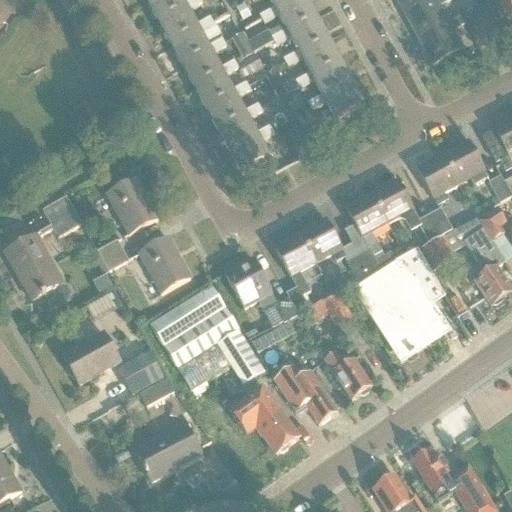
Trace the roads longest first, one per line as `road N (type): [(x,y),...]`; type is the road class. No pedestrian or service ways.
road 1 (residential): [(102,0),(233,232),(419,131)]
road 2 (secondary): [(276,511),(511,342)]
road 3 (residential): [(113,511),(0,354)]
road 4 (residential): [(419,131),(347,0)]
